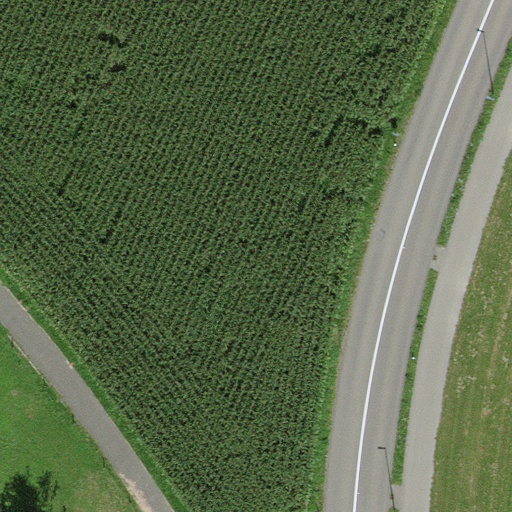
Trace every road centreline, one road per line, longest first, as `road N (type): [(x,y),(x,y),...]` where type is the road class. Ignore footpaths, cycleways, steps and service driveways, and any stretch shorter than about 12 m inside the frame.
road 1 (tertiary): [(490,0),(396,267),(359,446),(356,511)]
road 2 (track): [(0,301),(53,359),(150,511)]
